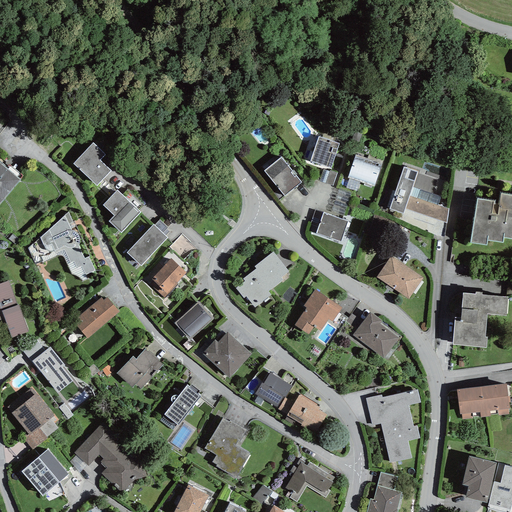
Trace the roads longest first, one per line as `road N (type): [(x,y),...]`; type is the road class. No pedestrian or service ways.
road 1 (residential): [(360,471),(242,404),(161,341),(135,309),(82,197),(15,139)]
road 2 (residential): [(270,211),(296,245),(396,315),(426,356),(439,417),(425,511)]
road 3 (residential): [(270,211),(232,248),(225,271),(238,311),(351,408),(363,437),(360,471)]
road 4 (unclassified): [(109,0),(270,211)]
road 5 (unknown): [(117,165),(232,248)]
